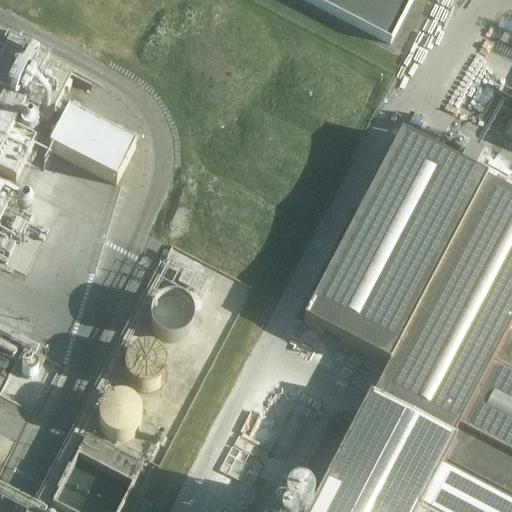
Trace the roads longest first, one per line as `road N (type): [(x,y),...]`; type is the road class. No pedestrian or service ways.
road 1 (unclassified): [(19,511),(158,165),(161,138),(156,116),(115,71),(0,16)]
road 2 (unclassified): [(456,0),(182,511)]
